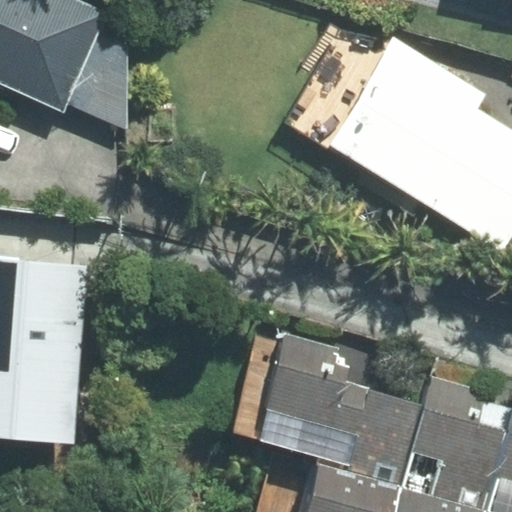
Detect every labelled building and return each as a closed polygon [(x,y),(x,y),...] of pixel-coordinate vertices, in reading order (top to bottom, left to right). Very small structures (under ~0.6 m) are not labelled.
[(0,0),(0,78),(57,105),(99,12),(73,0),(0,0)] [(388,37),(323,140),(496,248),(511,223),(511,131),(473,107),(482,95),(388,37)] [(0,434),(68,441),(83,264),(0,256),(0,434)] [(388,511),(419,405),(326,379),(335,347),(278,331),(248,437),(311,454),(295,511),(388,511)] [(388,511),(480,511),(510,408),(480,400),(482,391),(428,375),(419,405),(388,511)] [(511,511),(511,401),(510,408),(480,511),(511,511)]
